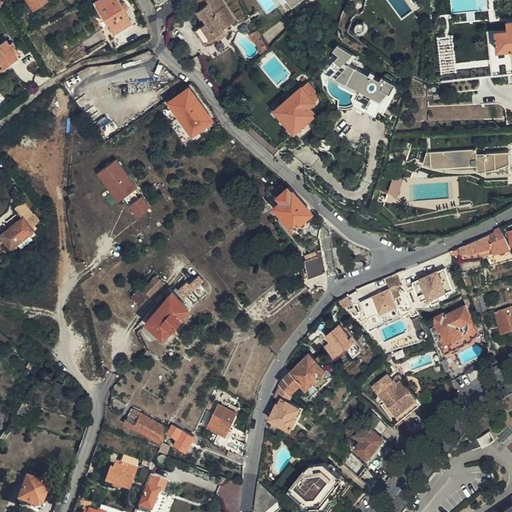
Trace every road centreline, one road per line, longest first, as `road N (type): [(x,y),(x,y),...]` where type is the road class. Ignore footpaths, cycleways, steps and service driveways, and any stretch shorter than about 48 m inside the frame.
road 1 (residential): [(157,45),(285,175),(394,263)]
road 2 (unclassified): [(241,511),(272,371),(336,290),(394,263)]
road 3 (primary): [(382,511),(468,407),(511,377)]
road 4 (unknown): [(285,175),(309,157),(357,198),(374,147),(360,117)]
road 5 (residential): [(0,125),(75,67),(157,45)]
road 6 (unknown): [(415,511),(461,457),(490,448),(511,465)]
road 7 (unclassified): [(394,263),(511,212)]
road 8 (residential): [(64,511),(101,398)]
